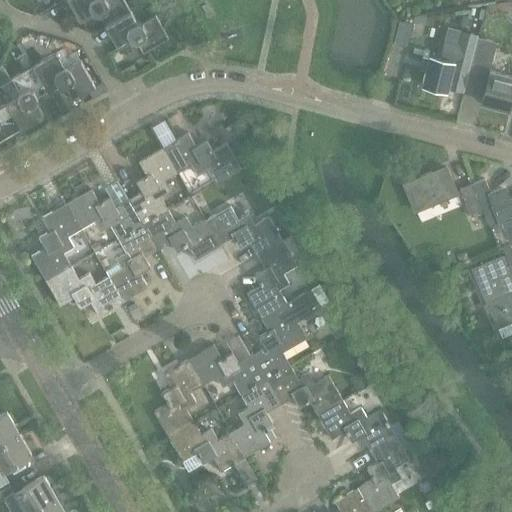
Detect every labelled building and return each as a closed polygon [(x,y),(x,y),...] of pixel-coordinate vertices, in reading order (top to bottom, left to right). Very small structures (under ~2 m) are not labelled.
[(99,13),(104,23),(130,8),(125,0),(68,0),(79,19),(92,11),(99,13)] [(154,13),(142,21),(136,19),(130,8),(104,23),(118,46),(131,38),(136,40),(142,50),(167,36),(154,13)] [(460,13),(457,24),(464,26),(467,15),(460,13)] [(399,20),(393,43),(407,46),(413,23),(399,20)] [(422,60),(420,69),(425,70),(421,84),(462,93),(465,80),(470,60),(469,60),(476,36),(476,34),(463,31),(459,45),(445,42),(440,58),(429,56),(427,61),(422,60)] [(470,60),(465,80),(484,85),(480,101),(507,108),(510,98),(511,98),(511,76),(488,71),(493,51),(482,48),(485,39),(476,36),(469,60),(470,60)] [(64,64),(56,50),(33,63),(48,89),(59,82),(64,84),(72,97),(86,89),(95,84),(80,58),(69,65),(64,64)] [(18,95),(7,101),(22,126),(44,113),(36,101),(38,95),(48,89),(33,63),(12,76),(19,88),(18,95)] [(122,78),(137,71),(133,64),(119,72),(122,78)] [(95,84),(86,89),(91,98),(105,90),(100,81),(95,84)] [(0,138),(22,126),(7,101),(0,105),(0,138)] [(194,144),(186,131),(162,144),(176,170),(189,162),(195,173),(206,167),(214,180),(239,166),(225,140),(211,148),(205,138),(194,144)] [(247,146),(241,136),(232,141),(238,152),(247,146)] [(128,197),(142,221),(167,207),(159,194),(169,188),(163,177),(176,170),(162,144),(137,159),(145,173),(134,179),(141,190),(128,197)] [(403,184),(414,210),(456,193),(445,167),(403,184)] [(484,178),(473,183),(473,184),(483,211),(489,225),(499,221),(505,235),(507,234),(510,237),(511,236),(511,199),(508,201),(503,188),(490,193),(484,178)] [(472,184),(459,188),(470,216),(483,211),(473,184),(473,183),(472,184)] [(117,236),(142,221),(128,197),(114,205),(108,194),(98,200),(90,186),(66,200),(81,225),(94,218),(100,229),(110,223),(117,236)] [(198,192),(191,195),(197,206),(204,202),(198,192)] [(30,253),(44,277),(70,263),(63,250),(73,244),(66,233),(81,225),(66,200),(41,215),(48,228),(38,234),(44,245),(30,253)] [(229,203),(204,217),(219,243),(232,236),(239,246),(249,240),(257,253),(281,238),(267,213),(254,221),(248,211),(237,217),(229,203)] [(194,258),(219,243),(204,217),(191,225),(185,214),(175,220),(167,207),(142,221),(156,246),(169,238),(176,249),(186,243),(194,258)] [(121,265),(108,272),(123,298),(147,285),(139,271),(149,265),(143,254),(156,246),(142,221),(117,236),(125,249),(115,254),(121,265)] [(246,290),(260,314),(285,300),(278,287),(288,281),(282,270),(295,262),(281,238),(257,253),(264,266),(254,272),(260,282),(246,290)] [(95,243),(91,245),(94,252),(101,248),(99,243),(95,243)] [(91,245),(83,249),(87,256),(94,252),(91,245)] [(511,267),(508,269),(502,254),(472,267),(476,277),(496,326),(497,326),(501,337),(511,332),(511,267)] [(98,313),(123,298),(108,272),(94,280),(88,270),(78,276),(70,263),(44,277),(59,302),(73,294),(79,305),(90,299),(98,313)] [(292,343),(306,336),(297,321),(322,307),(310,288),(286,302),(285,300),(260,314),(268,328),(257,335),(263,345),(250,352),(264,376),(288,362),(281,350),(292,343)] [(134,302),(127,306),(134,319),(141,314),(134,302)] [(347,332),(340,320),(329,327),(335,339),(347,332)] [(212,341),(187,356),(203,383),(217,375),(223,385),(233,379),(240,390),(264,376),(250,352),(238,360),(232,350),(221,356),(212,341)] [(153,409),(167,433),(192,418),(186,406),(196,400),(190,390),(203,383),(187,356),(163,370),(171,384),(161,390),(167,401),(153,409)] [(308,399),(315,412),(341,397),(327,372),(313,381),(307,370),(296,376),(288,362),(264,376),(278,401),(292,394),(298,404),(308,399)] [(369,381),(362,370),(350,378),(357,389),(369,381)] [(269,439),(261,426),(271,420),(265,409),(278,401),(264,376),(240,390),(248,404),(237,410),(243,421),(229,429),(244,453),(269,439)] [(350,440),(361,434),(368,446),(395,431),(380,404),(365,413),(359,402),(348,408),(341,397),(315,412),(330,437),(344,429),(350,440)] [(0,442),(18,432),(6,410),(0,413),(0,442)] [(244,453),(229,429),(217,436),(211,426),(200,432),(192,418),(167,433),(182,457),(195,449),(202,459),(212,453),(220,467),(244,453)] [(410,457),(395,431),(368,446),(376,460),(366,466),(372,476),(359,484),(374,509),(399,495),(391,482),(402,475),(396,465),(410,457)] [(30,453),(18,432),(0,442),(0,466),(1,469),(30,453)] [(4,497),(12,511),(26,511),(54,496),(42,475),(15,490),(4,497)] [(368,511),(374,509),(359,484),(336,497),(343,510),(339,511),(368,511)] [(63,511),(54,496),(26,511),(63,511)]
